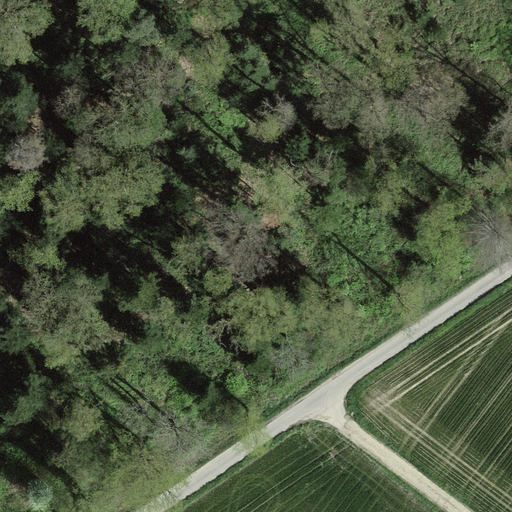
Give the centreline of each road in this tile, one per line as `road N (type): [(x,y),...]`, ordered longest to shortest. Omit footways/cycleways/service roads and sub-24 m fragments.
road 1 (residential): [(159,511),(511,269)]
road 2 (track): [(317,405),(457,511)]
